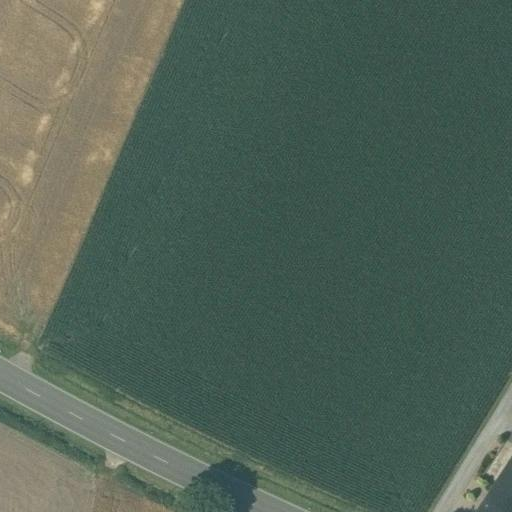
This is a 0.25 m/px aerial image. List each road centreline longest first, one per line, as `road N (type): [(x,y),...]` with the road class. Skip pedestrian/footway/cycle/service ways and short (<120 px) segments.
road 1 (secondary): [(268,511),(0,376)]
road 2 (unclassified): [(435,511),(511,394)]
